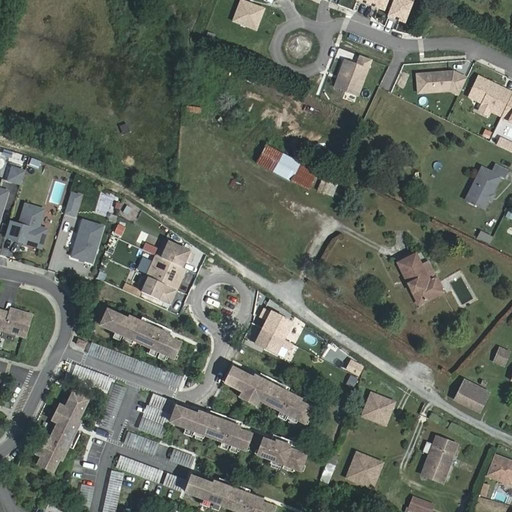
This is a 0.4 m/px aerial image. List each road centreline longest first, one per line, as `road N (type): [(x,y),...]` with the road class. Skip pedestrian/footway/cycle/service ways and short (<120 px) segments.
road 1 (track): [(511,437),(436,396),(106,176),(0,140)]
road 2 (residential): [(0,452),(48,373),(67,317),(59,295),(0,271)]
road 3 (residential): [(511,67),(469,46),(397,42),(349,24),(296,39)]
